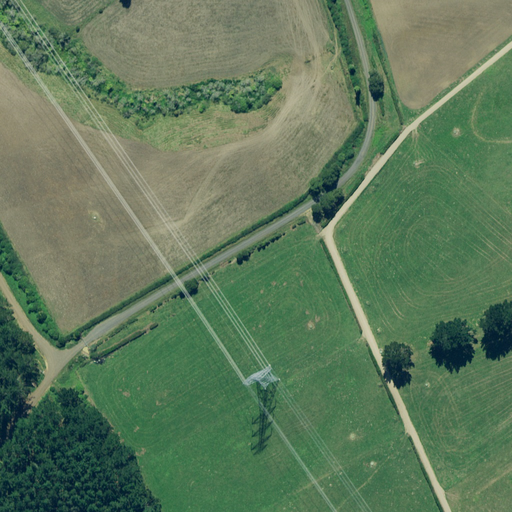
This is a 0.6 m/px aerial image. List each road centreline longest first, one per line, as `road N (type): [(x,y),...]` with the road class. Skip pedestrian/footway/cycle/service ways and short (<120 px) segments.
road 1 (residential): [(89,339),(351,173),(371,138),(374,110),(347,0)]
road 2 (unknown): [(0,240),(89,339),(63,348),(31,385),(0,487)]
